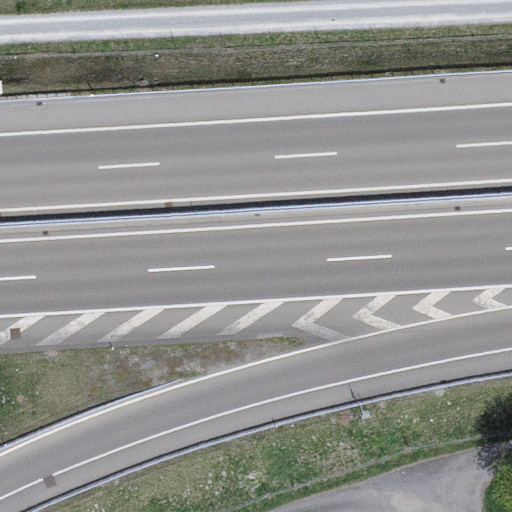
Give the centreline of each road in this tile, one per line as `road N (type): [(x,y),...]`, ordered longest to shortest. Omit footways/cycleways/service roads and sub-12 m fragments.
road 1 (motorway): [(0,483),(195,406),(511,330)]
road 2 (motorway): [(511,138),(0,168)]
road 3 (motorway): [(0,282),(511,252)]
road 4 (track): [(511,8),(0,30)]
road 5 (track): [(311,511),(411,482),(442,511)]
